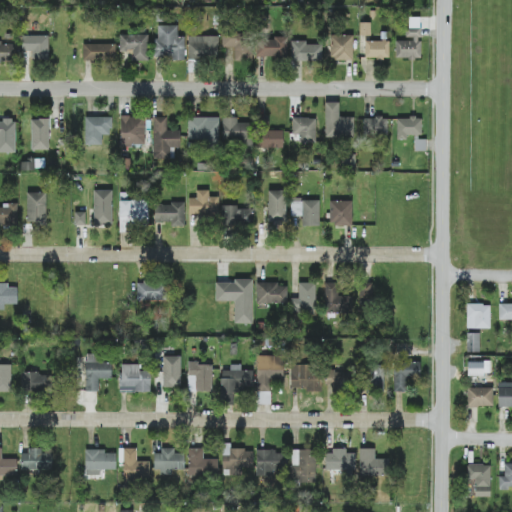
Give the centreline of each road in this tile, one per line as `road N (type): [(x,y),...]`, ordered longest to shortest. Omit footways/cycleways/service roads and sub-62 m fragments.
road 1 (residential): [(444,90),(0,89)]
road 2 (residential): [(0,252),(441,254)]
road 3 (residential): [(439,420),(0,418)]
road 4 (residential): [(441,254),(445,0)]
road 5 (residential): [(439,420),(442,275)]
